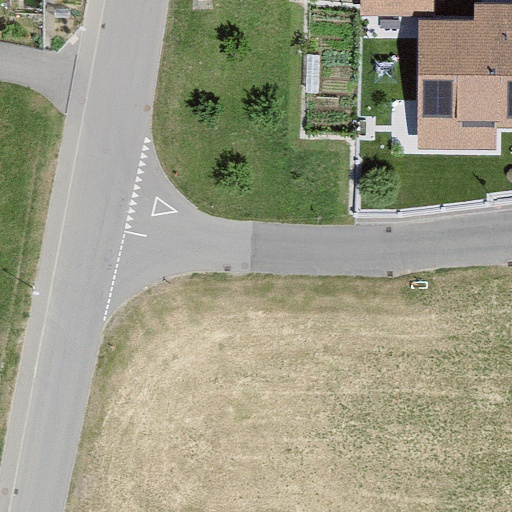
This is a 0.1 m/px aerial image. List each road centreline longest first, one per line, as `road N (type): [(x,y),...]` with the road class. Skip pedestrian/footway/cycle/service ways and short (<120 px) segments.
road 1 (unclassified): [(511,242),(370,258),(103,232)]
road 2 (unclassified): [(36,511),(103,232)]
road 3 (unclassified): [(103,232),(143,0)]
